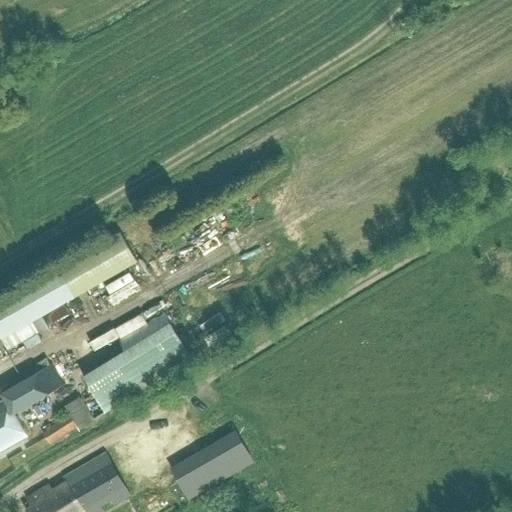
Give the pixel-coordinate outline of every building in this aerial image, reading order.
[(210,233),(237,219),(229,204),(202,218),(210,233)] [(185,254),(194,251),(188,233),(179,236),(185,254)] [(0,302),(0,336),(1,338),(135,263),(120,235),(0,302)] [(103,414),(191,362),(170,327),(82,378),(103,414)] [(49,351),(65,377),(75,371),(59,345),(49,351)] [(0,372),(1,374),(18,363),(9,349),(0,354),(0,372)] [(13,414),(61,386),(49,365),(0,394),(4,400),(0,402),(0,451),(27,436),(13,414)] [(49,444),(77,427),(69,415),(41,432),(49,444)] [(237,434),(173,471),(188,498),(252,460),(237,434)] [(98,511),(127,495),(100,456),(27,499),(32,507),(26,510),(26,511),(98,511)]
